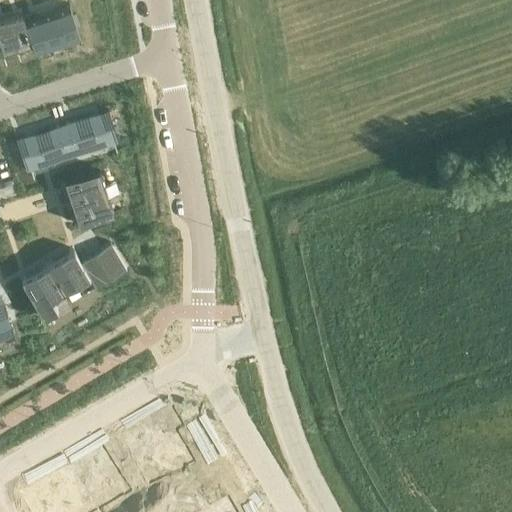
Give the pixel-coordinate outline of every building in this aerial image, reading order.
[(69,3),(53,8),(54,11),(65,42),(76,38),(76,39),(80,38),(69,3)] [(23,11),(8,16),(18,47),(32,42),(24,18),(25,18),(23,11)] [(41,15),(40,16),(50,46),(65,42),(54,11),(41,15)] [(25,18),(24,18),(32,42),(35,51),(50,46),(40,16),(41,15),(40,13),(25,18)] [(8,16),(0,18),(0,43),(3,52),(18,47),(8,16)] [(108,109),(69,121),(75,137),(113,125),(108,109)] [(69,121),(54,126),(59,142),(65,158),(80,153),(75,137),(69,121)] [(113,125),(75,137),(80,153),(118,141),(113,125)] [(54,126),(16,138),(21,154),(59,142),(54,126)] [(59,142),(21,154),(27,171),(65,158),(59,142)] [(99,167),(64,179),(69,194),(104,183),(99,167)] [(104,183),(69,194),(74,209),(109,198),(104,183)] [(109,198),(74,209),(79,225),(114,213),(109,198)] [(80,260),(90,276),(89,277),(96,287),(126,269),(111,242),(95,251),(80,260)] [(74,249),(60,256),(77,284),(89,277),(90,276),(80,260),(74,249)] [(60,256),(48,264),(64,292),(64,291),(77,284),(60,256)] [(48,264),(35,271),(51,299),(64,292),(48,264)] [(35,271),(22,279),(44,317),(58,309),(57,309),(51,299),(35,271)] [(1,296),(0,296),(0,338),(13,334),(1,296)] [(171,410),(143,425),(145,430),(146,429),(170,471),(190,459),(172,429),(179,425),(171,410)] [(145,430),(127,440),(151,482),(170,471),(146,429),(145,430)] [(104,453),(84,465),(105,502),(125,491),(104,453)] [(66,475),(65,475),(84,509),(83,509),(85,511),(87,511),(105,502),(84,465),(66,475)] [(63,471),(44,482),(60,511),(78,511),(83,509),(84,509),(65,475),(66,475),(63,471)] [(60,511),(44,482),(24,493),(34,511),(60,511)] [(190,488),(183,492),(189,502),(196,498),(190,488)] [(233,511),(227,501),(208,511),(233,511)]
